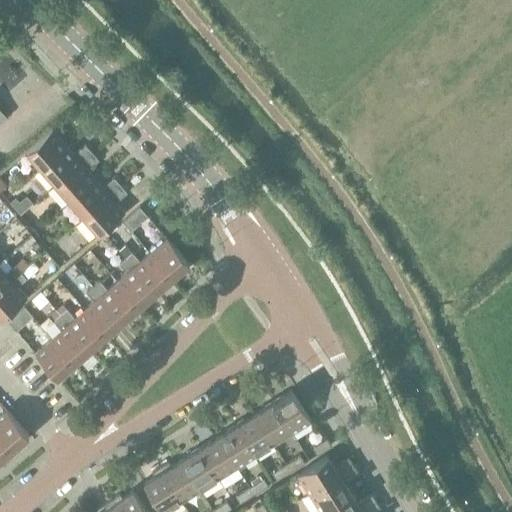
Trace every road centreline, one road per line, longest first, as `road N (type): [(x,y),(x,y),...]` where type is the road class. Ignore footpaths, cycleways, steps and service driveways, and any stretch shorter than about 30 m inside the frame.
road 1 (tertiary): [(259,251),(233,212),(38,0)]
road 2 (residential): [(259,251),(78,455)]
road 3 (residential): [(78,455),(307,326)]
road 4 (tertiary): [(415,511),(307,326)]
